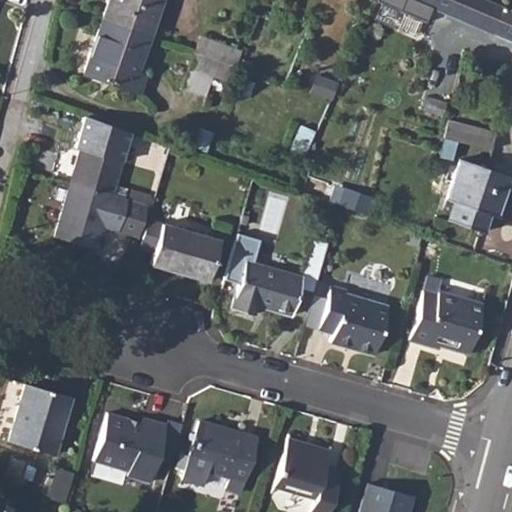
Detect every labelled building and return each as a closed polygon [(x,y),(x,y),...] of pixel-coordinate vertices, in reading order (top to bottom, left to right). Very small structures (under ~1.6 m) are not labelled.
[(107,0),(101,19),(148,35),(160,0),(107,0)] [(511,9),(489,0),(416,0),(511,40),(511,9)] [(148,35),(101,19),(82,72),(138,92),(144,74),(136,71),(149,36),(148,35)] [(199,35),(193,51),(234,65),(240,50),(199,35)] [(388,45),(382,82),(394,84),(396,73),(401,48),(390,46),(388,45)] [(401,48),(396,73),(423,77),(427,53),(401,48)] [(193,51),(187,67),(209,74),(228,81),(234,65),(193,51)] [(311,99),(290,148),(305,154),(325,105),(311,99)] [(73,147),(78,149),(119,159),(124,160),(132,128),(81,115),(73,147)] [(448,120),(443,138),(456,141),(491,149),(495,131),(460,123),(448,120)] [(78,149),(69,183),(109,195),(119,159),(78,149)] [(459,159),(445,199),(454,202),(447,220),(488,232),(510,175),(459,159)] [(109,195),(69,183),(53,235),(94,247),(101,224),(117,228),(125,199),(109,195)] [(160,223),(148,262),(206,280),(218,239),(160,223)] [(244,260),(230,307),(252,314),(255,304),(290,315),(302,276),(244,260)] [(331,286),(317,329),(331,333),(329,340),(372,353),(387,306),(342,293),(343,289),(331,286)] [(423,289),(408,339),(437,348),(438,344),(467,352),(481,303),(437,290),(437,293),(423,289)] [(23,383),(6,440),(53,454),(70,396),(23,383)] [(104,410),(90,460),(125,470),(123,476),(147,483),(166,421),(141,414),(140,421),(104,410)] [(198,419),(180,478),(201,484),(206,471),(227,477),(224,487),(240,492),(256,437),(198,419)] [(287,437),(272,485),(312,497),(307,511),(327,511),(340,469),(324,463),(329,449),(305,442),(287,437)] [(53,466),(44,497),(63,504),(72,471),(53,466)] [(366,482),(357,511),(406,511),(410,498),(382,490),(383,487),(366,482)]
